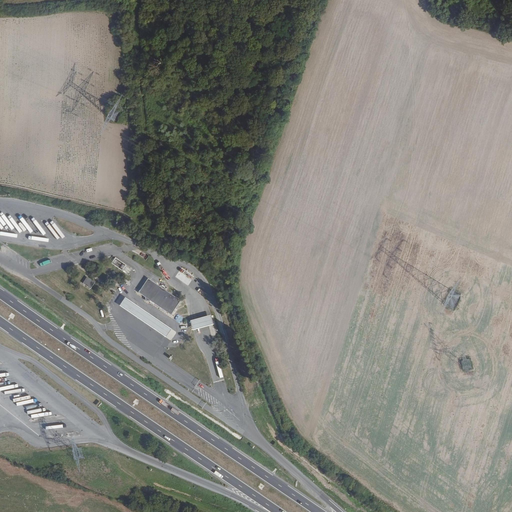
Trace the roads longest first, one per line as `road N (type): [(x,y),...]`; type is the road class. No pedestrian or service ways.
road 1 (motorway): [(315,511),(0,294)]
road 2 (motorway): [(0,323),(277,511)]
road 3 (motorway): [(114,444),(263,511)]
road 4 (track): [(114,444),(116,460),(153,489),(218,511)]
